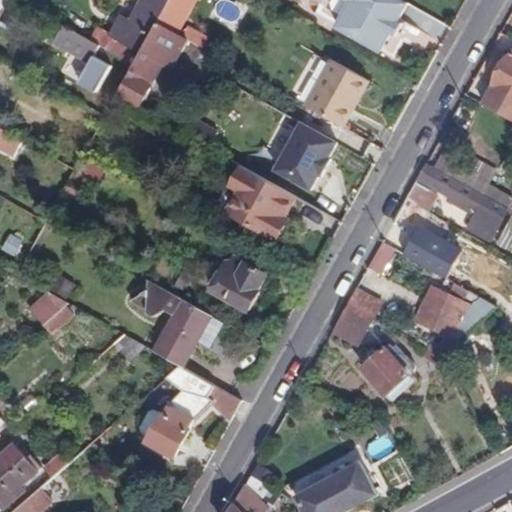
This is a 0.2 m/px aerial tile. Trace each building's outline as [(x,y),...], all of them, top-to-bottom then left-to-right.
[(173,0),(145,0),(134,21),(125,15),(115,33),(146,50),(159,25),(168,9),(173,0)] [(188,19),(198,0),(173,0),(168,9),(188,19)] [(400,20),(410,4),(402,0),(348,0),(354,3),(340,28),(383,52),(392,35),(398,38),(406,23),(400,20)] [(168,9),(159,25),(173,32),(179,36),(188,19),(168,9)] [(119,99),(138,109),(142,111),(156,85),(157,86),(165,70),(172,74),(190,42),(179,36),(173,32),(159,25),(146,50),(136,67),(119,99)] [(84,38),(68,28),(58,46),(91,65),(80,84),(97,94),(112,68),(95,58),(101,47),(89,40),(84,38)] [(136,67),(146,50),(115,33),(89,40),(101,47),(136,67)] [(511,56),(494,88),(485,103),(511,117),(511,56)] [(309,107),(345,127),(370,82),(333,61),(309,107)] [(61,155),(81,166),(84,160),(89,152),(90,150),(84,146),(77,143),(96,109),(82,102),(63,135),(70,139),(61,155)] [(102,113),(84,146),(90,150),(109,117),(102,113)] [(277,166),(299,126),(283,118),(262,157),(277,166)] [(187,136),(216,152),(224,137),(195,122),(187,136)] [(340,144),(308,126),(281,174),(313,192),(324,172),(326,173),(334,160),(331,159),(340,144)] [(21,140),(0,128),(0,149),(12,156),(21,140)] [(436,166),(487,195),(500,173),(460,150),(454,161),(443,155),(436,166)] [(81,166),(79,170),(76,176),(79,177),(88,163),(84,160),(81,166)] [(436,166),(429,162),(421,177),(452,195),(450,198),(477,213),(471,223),(493,235),(509,207),(487,195),(436,166)] [(298,198),(244,168),(230,191),(235,193),(225,213),(279,243),(288,228),(283,225),(286,221),(298,198)] [(87,189),(73,180),(68,191),(81,199),(87,189)] [(441,199),(415,186),(408,199),(433,213),(441,199)] [(68,191),(58,208),(72,216),(81,199),(68,191)] [(511,216),(496,242),(507,248),(511,240),(511,216)] [(420,227),(405,254),(447,278),(463,251),(420,227)] [(2,249),(14,256),(23,240),(11,233),(2,249)] [(369,267),(381,273),(394,249),(383,242),(369,267)] [(463,251),(447,278),(457,283),(460,285),(475,258),(463,251)] [(249,311),(264,287),(259,285),(265,275),(246,264),(243,270),(229,262),(213,291),(249,311)] [(213,317),(147,280),(148,294),(135,303),(150,312),(149,315),(157,318),(166,311),(178,316),(158,354),(182,367),(184,368),(213,317)] [(454,288),(466,295),(469,290),(460,285),(457,283),(454,288)] [(451,335),(446,346),(438,342),(434,351),(442,356),(445,357),(447,358),(463,341),(454,337),(464,316),(468,317),(473,308),(467,306),(468,304),(451,296),(434,288),(421,321),(451,335)] [(379,303),(356,291),(348,304),(371,316),(379,303)] [(29,311),(43,327),(50,321),(70,304),(49,292),(29,311)] [(70,304),(50,321),(56,327),(68,315),(89,326),(94,317),(70,304)] [(371,316),(348,304),(341,317),(367,330),(375,318),(371,316)] [(367,330),(341,317),(335,329),(361,343),(367,330)] [(397,343),(392,339),(366,364),(392,390),(420,364),(407,351),(400,358),(392,349),(397,343)] [(148,348),(135,340),(123,350),(132,362),(148,348)] [(218,403),(237,414),(244,402),(232,395),(184,368),(182,367),(171,376),(176,379),(191,388),(183,397),(164,422),(160,419),(152,429),(157,432),(154,438),(179,455),(200,426),(218,403)] [(158,394),(176,379),(171,376),(154,391),(158,394)] [(388,437),(367,443),(372,459),(393,452),(388,437)] [(31,462),(17,445),(0,460),(0,501),(3,505),(32,480),(22,469),(31,462)] [(45,464),(52,476),(68,465),(61,454),(45,464)] [(299,499),(301,502),(306,511),(352,511),(382,495),(364,463),(360,465),(350,462),(340,467),(337,478),(299,499)] [(243,511),(266,511),(265,510),(275,488),(252,475),(237,504),(243,511)] [(16,511),(42,511),(53,503),(42,490),(16,511)]
